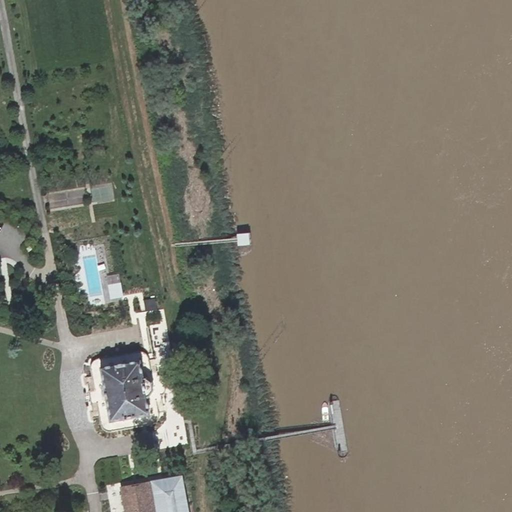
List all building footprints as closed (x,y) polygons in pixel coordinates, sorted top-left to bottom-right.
[(154,297),(142,299),(144,310),(156,308),(154,297)] [(109,368),(117,418),(152,412),(144,362),(109,368)] [(184,424),(151,430),(154,449),(187,443),(184,424)] [(162,486),(183,484),(181,471),(161,473),(162,486)] [(161,511),(156,484),(146,486),(150,511),(161,511)] [(150,511),(146,486),(121,491),(124,511),(150,511)]
